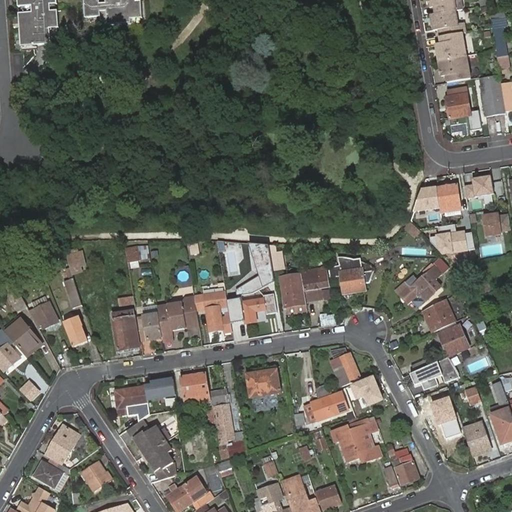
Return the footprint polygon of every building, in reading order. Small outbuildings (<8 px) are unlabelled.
[(20,0),(21,8),(29,7),(30,14),(22,15),(24,47),(55,45),(53,30),(63,29),(61,11),(54,12),(53,6),(60,5),(59,0),(20,0)] [(138,0),(103,0),(102,0),(101,0),(85,0),(88,20),(102,19),(103,23),(110,22),(110,26),(133,24),(133,20),(145,19),(143,2),(138,3),(138,0)] [(454,0),(428,0),(430,8),(435,7),(436,15),(456,12),(463,11),(462,0),(455,1),(454,0)] [(490,12),(492,22),(505,19),(503,9),(490,12)] [(436,15),(431,16),(435,39),(441,38),(466,34),(464,21),(458,22),(456,12),(436,15)] [(505,19),(492,22),(494,35),(499,34),(498,28),(506,27),(505,19)] [(463,34),(441,38),(443,53),(438,54),(439,62),(467,57),(463,34)] [(498,58),(500,74),(511,72),(508,56),(498,58)] [(467,57),(439,62),(442,78),(447,77),(449,84),(470,80),(467,57)] [(502,85),(501,77),(480,80),(487,117),(507,114),(507,113),(504,98),(503,93),(502,85)] [(447,99),(450,120),(472,116),(468,98),(471,97),(471,95),(468,95),(467,89),(448,92),(449,98),(447,99)] [(466,185),(469,201),(496,197),(493,176),(473,179),(474,183),(466,185)] [(441,210),(441,214),(463,211),(459,184),(437,187),(441,210)] [(437,187),(421,190),(414,214),(441,210),(437,187)] [(471,203),(472,211),(482,210),(480,202),(471,203)] [(484,215),(487,236),(503,235),(503,232),(511,231),(509,215),(501,216),(501,213),(484,215)] [(471,215),(471,216),(472,223),(479,222),(477,214),(471,215)] [(473,230),(430,237),(431,243),(443,256),(476,251),(473,230)] [(241,243),(218,242),(224,278),(240,275),(240,264),(245,259),(241,243)] [(149,244),(126,247),(128,262),(151,259),(149,244)] [(270,246),(251,244),(260,276),(237,290),(237,296),(253,294),(276,282),(270,246)] [(84,251),(66,255),(70,268),(71,270),(73,276),(84,274),(83,268),(87,267),(84,251)] [(283,254),(272,256),(274,271),(286,269),(283,254)] [(410,286),(399,296),(408,305),(412,302),(418,309),(425,302),(426,303),(445,287),(438,280),(453,266),(443,256),(433,265),(434,267),(411,288),(410,286)] [(341,273),(345,294),(366,291),(362,269),(342,272),(340,261),(329,262),(331,274),(341,273)] [(46,278),(41,264),(32,268),(38,282),(46,278)] [(66,270),(69,281),(74,279),(73,276),(71,270),(70,268),(66,270)] [(304,272),(307,291),(330,287),(329,277),(327,268),(314,270),(304,272)] [(309,313),(303,275),(282,279),(287,308),(288,317),(309,313)] [(73,309),(83,306),(74,279),(69,281),(64,283),(73,309)] [(227,292),(203,296),(205,310),(207,309),(210,330),(223,328),(224,334),(232,333),(228,302),(227,298),(227,292)] [(15,312),(26,309),(21,293),(10,296),(15,312)] [(276,294),(264,296),(265,300),(267,311),(267,315),(279,313),(276,294)] [(135,304),(134,297),(119,299),(120,307),(135,304)] [(184,303),(180,304),(181,309),(184,329),(186,328),(185,326),(189,326),(193,328),(200,327),(196,297),(186,299),(184,303)] [(242,299),(228,302),(232,325),(246,322),(243,304),(242,299)] [(422,313),(432,334),(446,327),(459,321),(449,299),(436,306),(422,313)] [(246,322),(246,325),(257,323),(255,312),(267,311),(265,300),(243,304),(246,322)] [(35,311),(45,329),(59,323),(49,304),(35,311)] [(180,304),(157,307),(158,314),(159,315),(162,337),(163,337),(173,336),(172,331),(184,329),(181,309),(180,304)] [(113,315),(119,351),(141,348),(135,312),(113,315)] [(144,316),(137,317),(141,341),(148,340),(162,337),(159,315),(158,314),(144,316)] [(323,327),(338,324),(337,315),(329,316),(328,314),(321,315),(323,327)] [(80,318),(65,324),(74,348),(88,342),(82,328),(84,327),(80,318)] [(21,319),(8,330),(30,357),(43,346),(21,319)] [(9,335),(0,324),(0,335),(4,340),(9,335)] [(460,326),(438,336),(449,358),(451,356),(469,348),(460,326)] [(0,351),(0,365),(5,371),(21,358),(9,344),(0,351)] [(337,378),(342,390),(346,388),(344,386),(360,379),(351,353),(348,354),(345,349),(331,351),(341,377),(337,378)] [(449,358),(411,375),(416,387),(422,384),(425,391),(439,384),(436,377),(442,374),(446,384),(461,377),(451,356),(449,358)] [(251,398),(281,393),(277,371),(248,376),(251,398)] [(206,374),(182,378),(186,405),(206,401),(208,411),(213,410),(213,407),(212,400),(210,401),(206,374)] [(374,377),(353,385),(359,400),(366,398),(370,407),(384,401),(374,377)] [(151,386),(146,387),(148,402),(175,397),(172,378),(151,382),(151,386)] [(511,379),(511,378),(501,381),(501,383),(504,392),(511,389),(511,386),(511,385),(511,379)] [(501,383),(492,386),(500,406),(508,403),(504,392),(501,383)] [(325,385),(315,388),(318,397),(328,394),(325,385)] [(116,392),(119,415),(128,414),(127,407),(149,403),(148,402),(146,387),(116,392)] [(481,401),(476,387),(467,390),(458,393),(461,401),(470,399),(471,405),(481,401)] [(212,391),(215,405),(229,402),(226,388),(212,391)] [(448,397),(445,390),(438,393),(440,400),(448,397)] [(312,405),(319,423),(349,411),(342,394),(312,405)] [(434,404),(446,440),(463,435),(450,399),(434,404)] [(509,406),(508,403),(500,406),(490,409),(492,415),(510,409),(509,406)] [(213,407),(213,410),(217,434),(219,450),(227,449),(226,445),(229,445),(228,442),(233,441),(232,431),(227,405),(213,407)] [(313,425),(319,423),(312,405),(306,407),(313,425)] [(492,415),(502,444),(511,440),(511,415),(510,409),(492,415)] [(295,416),(297,427),(305,426),(303,415),(295,416)] [(374,417),(349,425),(361,457),(363,462),(380,456),(377,446),(374,447),(368,449),(362,434),(369,432),(378,429),(374,417)] [(143,421),(130,429),(136,438),(134,439),(141,451),(143,450),(150,460),(148,461),(157,474),(159,472),(164,481),(177,477),(173,468),(166,457),(172,453),(165,441),(170,437),(163,427),(158,431),(154,425),(148,430),(143,421)] [(482,423),(463,429),(473,457),(489,451),(485,442),(488,442),(482,423)] [(361,457),(349,425),(332,432),(336,442),(341,441),(348,462),(361,457)] [(56,462),(60,464),(66,459),(79,436),(62,426),(49,448),(53,450),(49,458),(56,462)] [(398,436),(406,452),(415,447),(407,431),(398,436)] [(374,447),(369,432),(362,434),(368,449),(374,447)] [(315,440),(319,450),(326,447),(323,438),(315,440)] [(200,439),(192,441),(194,451),(195,458),(203,457),(200,439)] [(184,442),(186,452),(194,451),(192,441),(184,442)] [(306,446),(299,448),(303,461),(310,459),(306,446)] [(49,448),(45,455),(49,458),(53,450),(49,448)] [(219,450),(221,460),(229,458),(228,449),(227,449),(219,450)] [(230,460),(218,463),(222,477),(233,474),(230,460)] [(44,461),(34,477),(55,489),(64,473),(44,461)] [(110,479),(97,461),(81,471),(94,490),(110,479)] [(274,461),(265,464),(269,476),(278,473),(274,461)] [(395,468),(401,485),(420,478),(414,461),(395,468)] [(399,483),(393,466),(385,469),(391,486),(399,483)] [(282,482),(292,511),(318,511),(321,511),(319,504),(317,498),(308,501),(299,476),(282,482)] [(178,488),(171,492),(168,496),(178,511),(194,503),(199,510),(215,498),(210,492),(207,494),(196,478),(178,488)] [(167,485),(171,492),(178,488),(174,482),(167,485)] [(282,500),(277,485),(256,493),(259,502),(266,499),(268,505),(261,507),(262,511),(281,511),(278,501),(282,500)] [(315,493),(317,498),(319,504),(321,503),(324,510),(341,504),(335,486),(315,493)] [(30,507),(22,503),(17,511),(16,511),(56,511),(46,506),(52,495),(40,488),(30,507)] [(226,490),(219,495),(222,499),(224,500),(229,498),(226,490)] [(72,492),(74,505),(78,503),(83,502),(81,491),(72,492)] [(256,511),(262,511),(261,507),(259,502),(254,504),(256,511)]
